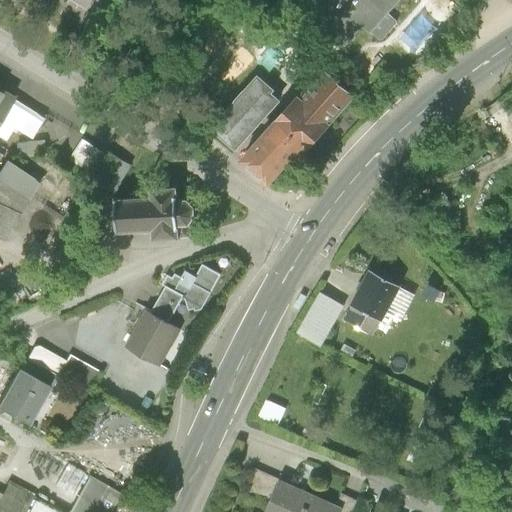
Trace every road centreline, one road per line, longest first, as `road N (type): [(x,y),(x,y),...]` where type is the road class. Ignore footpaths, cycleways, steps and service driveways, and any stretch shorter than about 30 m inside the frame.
road 1 (residential): [(0,332),(127,278),(270,231),(309,235)]
road 2 (secondary): [(309,235),(174,511)]
road 3 (secondary): [(511,43),(397,132),(309,235)]
